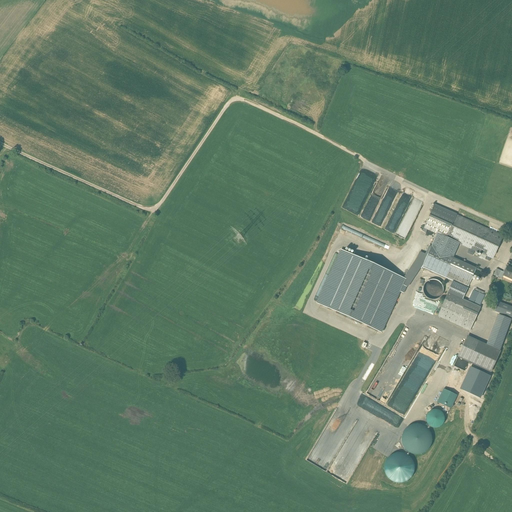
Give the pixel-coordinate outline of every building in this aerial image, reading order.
[(358,185),(368,185),(368,177),(359,177),(358,185)] [(457,215),(435,205),(424,228),(438,235),(446,238),(457,215)] [(410,227),(415,219),(409,215),(407,219),(410,221),(407,225),(410,227)] [(503,236),(457,215),(446,238),(459,244),(469,248),(475,251),(476,251),(479,253),(482,254),(486,256),(493,259),(503,236)] [(446,238),(438,235),(432,248),(440,252),(453,258),(459,244),(446,238)] [(404,279),(399,291),(403,293),(406,287),(407,287),(424,261),(426,262),(432,248),(430,247),(426,255),(420,253),(418,258),(404,279)] [(426,262),(423,268),(431,272),(434,265),(440,252),(432,248),(426,262)] [(399,291),(404,279),(342,251),(318,303),(381,332),(399,291)] [(453,258),(440,252),(434,265),(470,282),(472,279),(473,275),(476,268),(453,258)] [(470,282),(434,265),(431,272),(453,282),(467,288),(470,282)] [(511,269),(507,267),(506,268),(504,273),(503,275),(504,276),(511,279),(511,282),(511,284),(511,283),(511,269)] [(484,272),(476,268),(473,275),(476,277),(481,279),(484,272)] [(443,293),(443,290),(443,286),(440,282),(437,280),(433,280),(429,280),(426,283),(424,286),(423,290),(424,294),(426,297),(429,299),(433,300),(437,299),(440,297),(443,293)] [(467,288),(453,282),(448,293),(462,299),(467,288)] [(462,299),(448,293),(442,307),(460,315),(466,301),(462,299)] [(469,302),(477,304),(479,299),(472,296),(469,302)] [(480,307),(466,301),(460,315),(474,322),(480,307)] [(460,315),(442,307),(438,316),(470,330),(474,322),(460,315)] [(500,316),(488,349),(499,354),(511,320),(500,316)] [(411,352),(413,352),(417,346),(422,338),(423,336),(418,333),(416,336),(416,335),(415,337),(412,335),(408,342),(405,340),(403,343),(404,344),(405,342),(408,344),(406,347),(408,348),(406,351),(410,354),(411,352)] [(466,339),(458,357),(469,362),(477,344),(466,339)] [(488,349),(477,344),(469,362),(491,372),(499,354),(488,349)] [(409,406),(423,377),(409,370),(397,393),(403,396),(402,398),(407,400),(405,403),(408,404),(407,406),(409,406)] [(484,393),(492,375),(480,371),(476,382),(473,381),(471,388),(484,393)] [(457,395),(443,389),(437,403),(451,409),(457,395)] [(444,422),(445,419),(444,415),(442,412),(439,410),(435,410),(432,410),(429,412),(427,415),(426,419),(427,422),(429,425),(432,427),(435,428),(439,427),(442,425),(444,422)] [(431,445),(432,439),(431,433),(427,428),(422,425),(417,424),(411,425),(406,429),(402,434),(401,440),(403,445),(406,450),(411,454),(417,455),(423,453),(428,450),(431,445)] [(414,474),(415,468),(413,462),(410,457),(405,454),(399,453),(393,454),(388,457),(385,462),(384,468),(385,474),(389,479),(394,482),(400,483),(405,482),(410,479),(414,474)]
